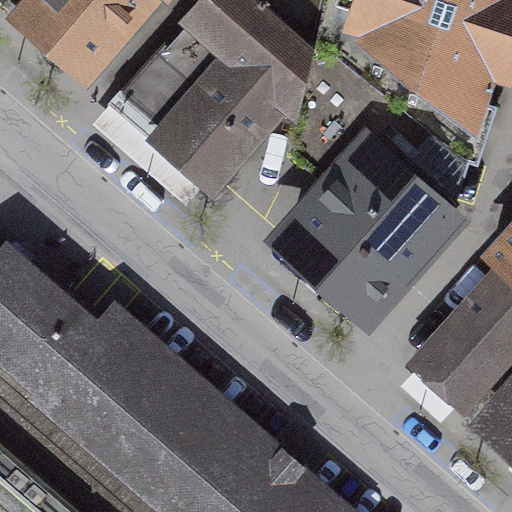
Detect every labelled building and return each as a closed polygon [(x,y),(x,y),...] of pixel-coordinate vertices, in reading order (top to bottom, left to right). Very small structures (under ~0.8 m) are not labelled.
[(11,0),(84,61),(136,0),(11,0)] [(265,113),(295,120),(308,65),(312,50),(315,38),(324,0),(203,0),(121,93),(212,173),(265,113)] [(511,0),(324,0),(315,38),(469,160),(477,163),(496,105),(480,100),(490,70),(506,76),(511,57),(511,0)] [(287,237),(364,306),(456,201),(469,160),(315,38),(312,50),(308,65),(295,120),(288,150),(321,180),(358,138),(368,147),(287,237)] [(500,266),(511,277),(511,230),(489,256),(500,266)] [(304,511),(4,251),(0,255),(0,348),(188,511),(304,511)] [(511,277),(500,266),(419,356),(467,399),(511,348),(511,277)] [(511,375),(481,411),(511,438),(511,375)]
